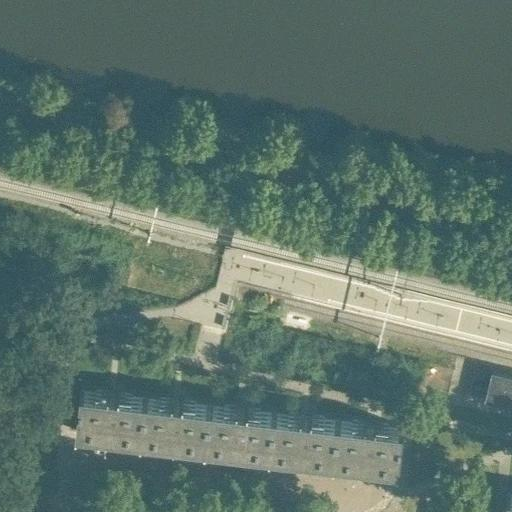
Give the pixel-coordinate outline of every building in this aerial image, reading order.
[(485,397),(485,398),(511,404),(511,373),(509,373),(492,369),(489,382),(486,395),(485,397)] [(145,396),(81,388),(76,430),(77,431),(78,426),(140,433),(145,396)] [(140,433),(155,435),(205,441),(209,403),(145,396),(140,433)] [(205,441),(220,443),(269,449),(273,411),(209,403),(205,441)] [(269,449),(284,450),(333,456),(338,418),(273,411),(269,449)] [(333,456),(348,458),(398,464),(397,468),(398,468),(403,426),(338,418),(333,456)]
